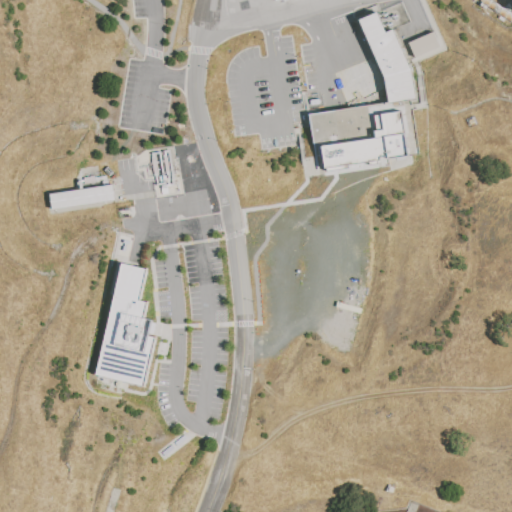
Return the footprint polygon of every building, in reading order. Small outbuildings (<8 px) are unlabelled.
[(481,2),(482,0),(492,0),(511,13),(511,21),(511,23),(481,2)] [(311,121),(315,141),(320,174),(422,157),(421,151),(411,71),(394,31),(388,35),(377,15),(360,24),(385,80),(389,106),(311,121)] [(414,58),(408,43),(434,32),(440,47),(414,58)] [(280,147),(281,157),(227,165),(231,187),(320,174),(315,141),(280,147)] [(145,181),(152,180),(156,209),(148,210),(145,181)] [(48,195),(113,185),(115,200),(51,210),(48,195)] [(122,264),(96,376),(145,387),(156,337),(150,336),(154,321),(144,319),(148,303),(140,301),(147,270),(122,264)] [(374,511),(406,508),(409,501),(436,511),(374,511)]
